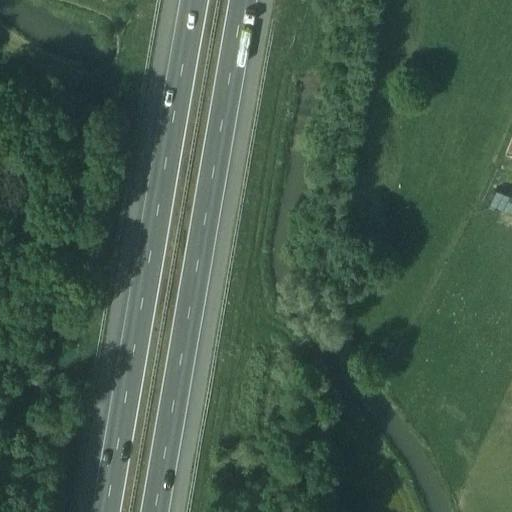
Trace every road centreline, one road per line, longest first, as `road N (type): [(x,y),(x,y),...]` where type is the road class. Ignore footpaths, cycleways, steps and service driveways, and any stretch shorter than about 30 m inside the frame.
road 1 (motorway): [(194,0),(99,511)]
road 2 (motorway): [(155,511),(242,0)]
